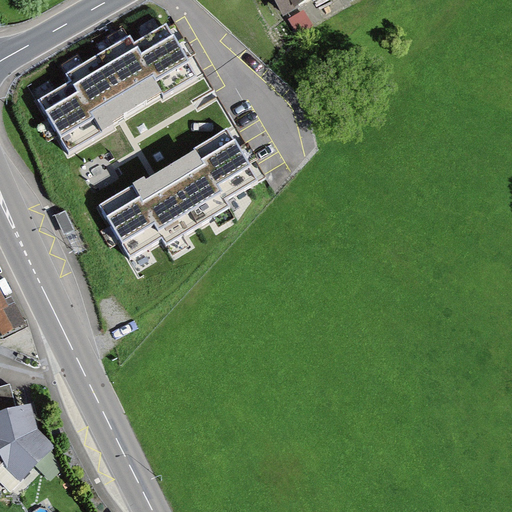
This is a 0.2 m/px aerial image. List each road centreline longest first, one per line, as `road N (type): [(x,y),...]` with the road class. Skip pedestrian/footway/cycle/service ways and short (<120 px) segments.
road 1 (secondary): [(153,511),(0,196)]
road 2 (tertiary): [(111,0),(0,62)]
